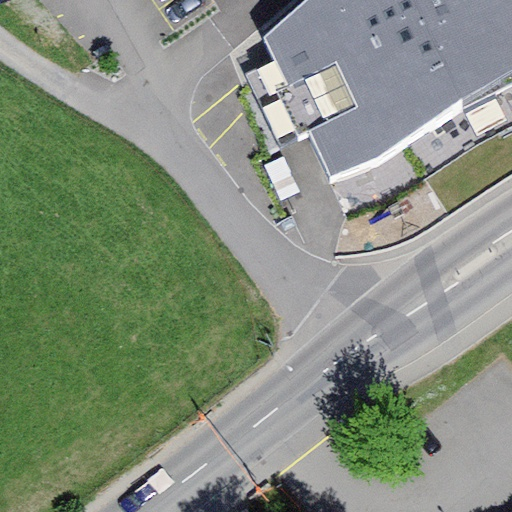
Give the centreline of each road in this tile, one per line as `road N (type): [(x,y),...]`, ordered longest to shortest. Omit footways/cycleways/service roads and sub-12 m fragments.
road 1 (residential): [(343,347),(157,96),(123,0)]
road 2 (secondary): [(343,347),(137,511)]
road 3 (secondary): [(511,228),(343,347)]
road 4 (track): [(157,96),(92,92),(0,25)]
